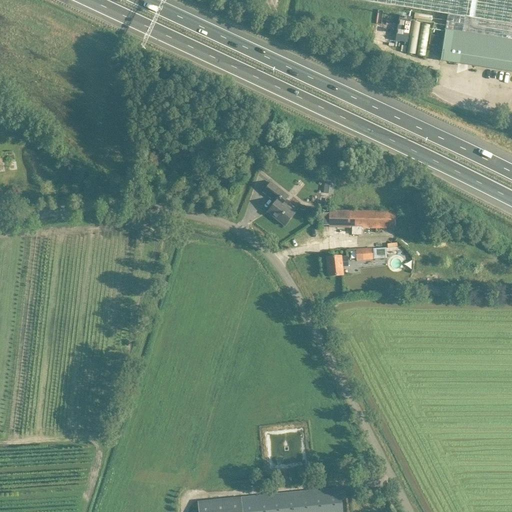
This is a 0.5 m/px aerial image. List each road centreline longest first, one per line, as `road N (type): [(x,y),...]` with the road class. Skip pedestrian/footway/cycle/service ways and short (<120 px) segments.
road 1 (motorway): [(80,0),(511,203)]
road 2 (motorway): [(511,164),(158,0)]
road 3 (unclassified): [(409,511),(291,287),(249,239)]
road 4 (unclassified): [(0,220),(155,209),(249,239)]
road 5 (track): [(232,0),(428,84)]
